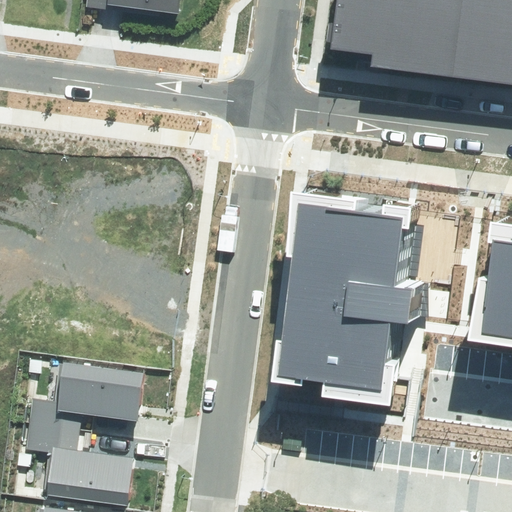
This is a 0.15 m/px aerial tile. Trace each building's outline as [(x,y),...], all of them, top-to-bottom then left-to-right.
[(110,0),(108,15),(186,23),(188,0),(110,0)] [(511,0),(341,0),(334,54),(511,79),(511,0)] [(421,94),(385,90),(377,164),(445,171),(451,109),(420,105),(421,94)] [(487,124),(466,122),(465,146),(485,147),(487,124)] [(30,157),(31,153),(0,149),(0,207),(0,208),(1,204),(42,208),(47,158),(30,157)] [(141,252),(149,187),(78,179),(76,192),(63,190),(59,226),(71,227),(69,243),(104,247),(103,253),(116,254),(117,250),(141,252)] [(412,215),(299,200),(275,383),(390,398),(401,321),(409,322),(413,287),(402,285),(412,215)] [(511,226),(490,224),(477,340),(511,344),(511,226)] [(12,244),(0,243),(0,322),(3,322),(4,310),(9,311),(14,267),(17,267),(18,259),(10,258),(12,244)] [(46,511),(130,511),(140,452),(91,445),(95,419),(144,427),(152,375),(69,363),(64,402),(40,398),(32,452),(55,456),(46,511)] [(417,511),(432,511),(451,462),(360,429),(334,499),(364,510),(370,494),(417,511)]
